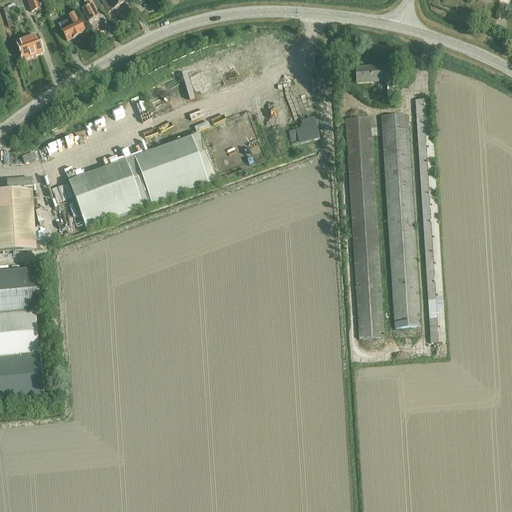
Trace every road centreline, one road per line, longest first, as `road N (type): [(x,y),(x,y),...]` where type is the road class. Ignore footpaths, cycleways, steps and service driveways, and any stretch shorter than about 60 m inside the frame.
road 1 (tertiary): [(0,129),(107,59),(200,20),(276,12),(398,26)]
road 2 (tertiary): [(398,26),(511,71)]
